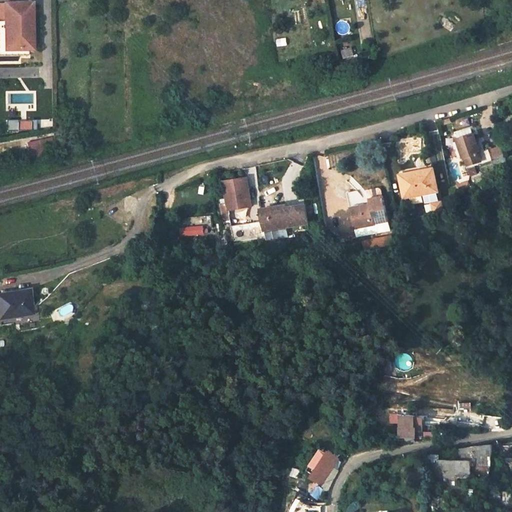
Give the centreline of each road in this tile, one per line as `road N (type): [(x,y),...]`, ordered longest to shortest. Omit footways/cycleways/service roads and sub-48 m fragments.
road 1 (residential): [(511,90),(309,147),(207,165),(165,185)]
road 2 (residential): [(511,431),(357,459),(331,511)]
road 3 (unknown): [(165,185),(126,244),(6,284)]
